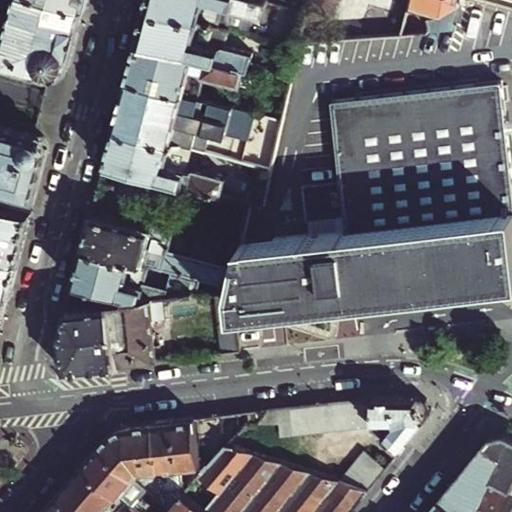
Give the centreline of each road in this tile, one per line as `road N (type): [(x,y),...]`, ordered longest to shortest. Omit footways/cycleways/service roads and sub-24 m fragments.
road 1 (residential): [(115,0),(24,354),(23,410)]
road 2 (residential): [(101,400),(381,369),(435,372),(483,393)]
road 3 (residential): [(483,393),(386,511)]
road 4 (residential): [(7,511),(101,400)]
